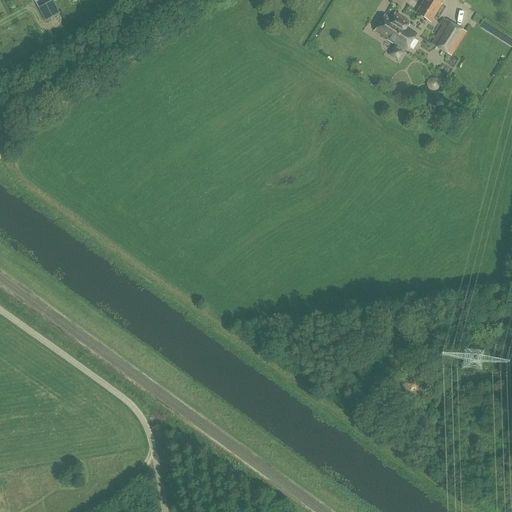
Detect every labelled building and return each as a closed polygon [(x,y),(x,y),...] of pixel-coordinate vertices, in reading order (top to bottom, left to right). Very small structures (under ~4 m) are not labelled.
[(38,8),(45,21),(59,13),(52,0),(38,8)] [(386,0),(383,5),(387,8),(393,0),(386,0)] [(424,0),(416,13),(430,22),(441,4),(440,4),(442,0),(424,0)] [(25,14),(27,20),(36,16),(34,11),(25,14)] [(390,55),(396,58),(398,58),(401,53),(400,51),(402,48),(406,51),(416,35),(406,28),(409,22),(395,13),(391,19),(385,15),(375,31),(397,45),(395,48),(393,48),(390,53),(390,55)] [(431,43),(451,57),(467,32),(446,19),(431,43)]
